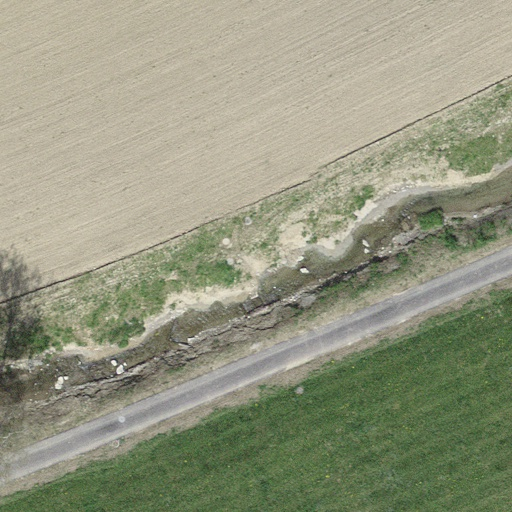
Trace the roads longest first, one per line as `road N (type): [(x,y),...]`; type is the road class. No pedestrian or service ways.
road 1 (track): [(511,114),(0,343)]
road 2 (track): [(0,468),(511,259)]
